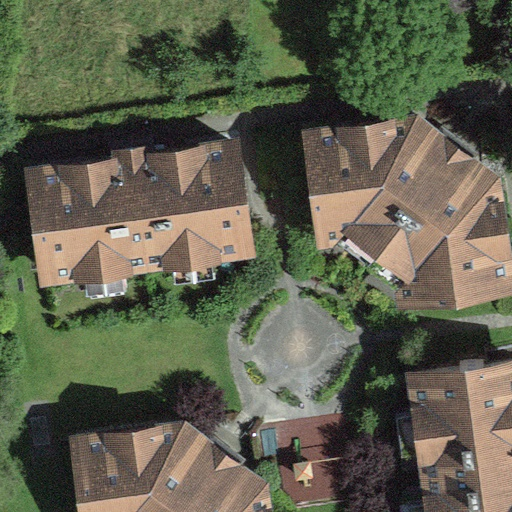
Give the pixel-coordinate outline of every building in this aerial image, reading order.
[(497,2),(496,0),(416,0),(429,30),(497,2)] [(431,120),(323,137),(333,249),(409,307),(511,303),(511,232),(508,185),(431,120)] [(245,146),(36,172),(51,291),(259,265),(245,146)] [(511,511),(511,369),(411,379),(422,511),(511,511)] [(195,432),(78,442),(85,511),(272,511),(272,489),(195,432)]
